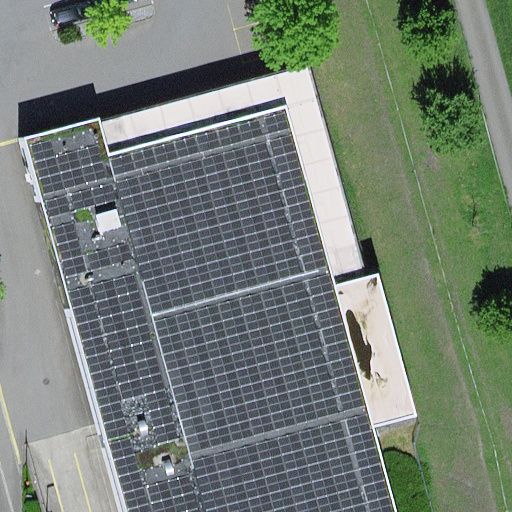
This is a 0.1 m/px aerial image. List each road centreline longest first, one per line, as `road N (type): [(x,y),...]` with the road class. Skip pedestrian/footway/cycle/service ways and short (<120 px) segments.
road 1 (unknown): [(0,98),(138,52),(166,30),(177,0)]
road 2 (track): [(469,0),(511,158)]
